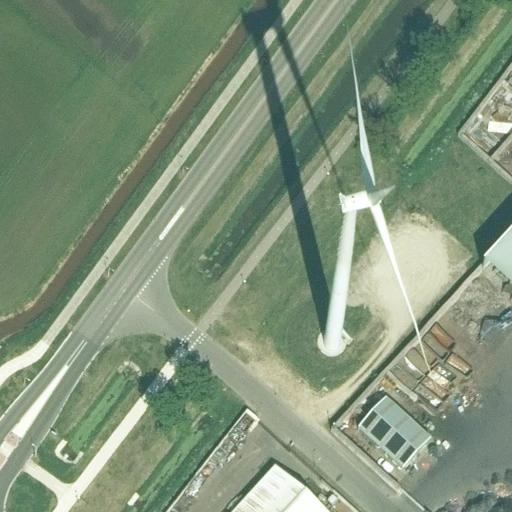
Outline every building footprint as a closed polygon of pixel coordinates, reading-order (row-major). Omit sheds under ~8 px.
[(511,243),(480,277),(511,306),(511,243)] [(375,317),(383,295),(374,292),(365,314),(375,317)] [(317,340),(316,344),(317,349),(319,352),(321,356),(325,358),(329,360),(333,360),(337,358),(341,356),(344,353),(346,349),(346,344),(345,340),(343,336),(340,333),(336,331),(331,330),(327,331),(323,333),(320,336),(317,340)] [(321,415),(336,431),(349,419),(334,403),(321,415)] [(384,405),(357,434),(402,475),(429,445),(384,405)] [(304,490),(312,481),(294,463),(285,472),(304,490)] [(316,511),(274,473),(238,511),(316,511)]
